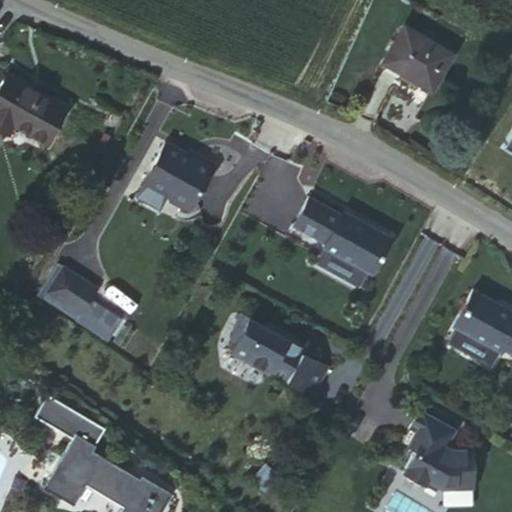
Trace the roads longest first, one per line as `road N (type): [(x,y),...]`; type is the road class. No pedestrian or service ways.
road 1 (unclassified): [(511,236),(342,137),(23,0)]
road 2 (unknown): [(336,392),(450,200)]
